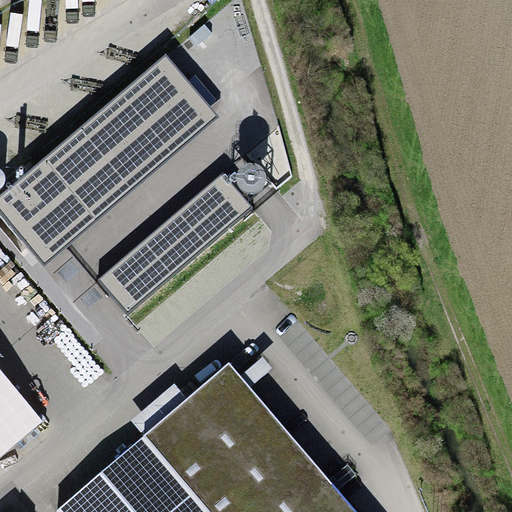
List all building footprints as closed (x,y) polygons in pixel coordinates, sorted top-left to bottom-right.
[(166,57),(0,198),(0,217),(34,258),(209,108),(166,57)] [(128,317),(253,210),(223,175),(98,282),(128,317)] [(0,364),(0,457),(44,419),(0,364)] [(354,511),(230,366),(145,438),(159,454),(207,511),(354,511)] [(90,511),(207,511),(159,454),(90,511)]
